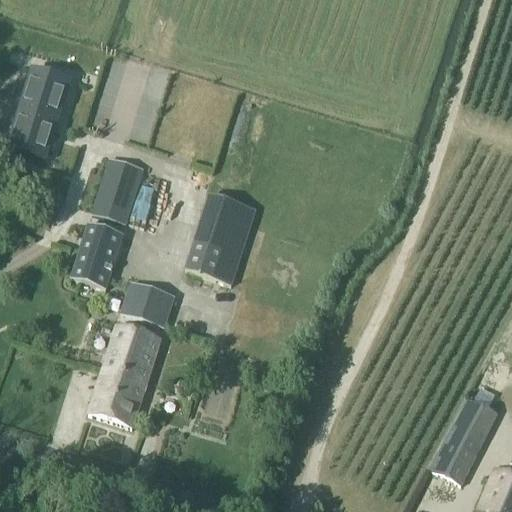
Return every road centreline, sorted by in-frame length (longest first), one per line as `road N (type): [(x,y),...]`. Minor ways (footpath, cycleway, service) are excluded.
road 1 (track): [(298,511),(341,385),(390,294),(445,123),(511,143)]
road 2 (unknown): [(0,278),(51,236),(106,145),(132,80)]
road 3 (unclassified): [(219,511),(0,442)]
road 4 (track): [(445,123),(485,0)]
